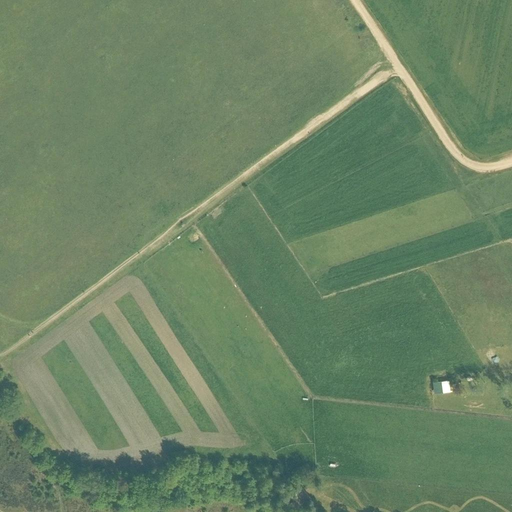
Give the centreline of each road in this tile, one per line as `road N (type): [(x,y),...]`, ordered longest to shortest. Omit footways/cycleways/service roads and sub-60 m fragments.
road 1 (track): [(397,65),(3,353)]
road 2 (track): [(397,65),(464,162),(511,161)]
